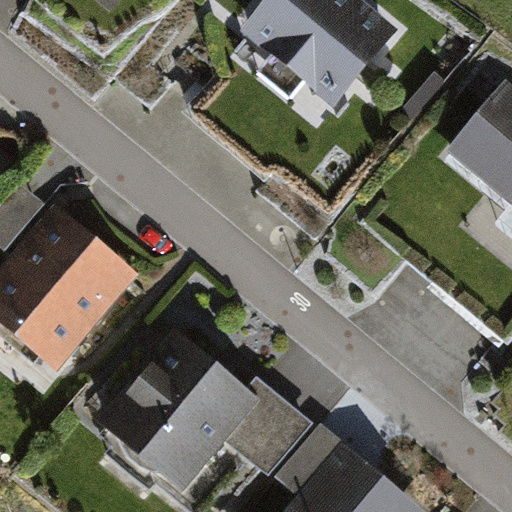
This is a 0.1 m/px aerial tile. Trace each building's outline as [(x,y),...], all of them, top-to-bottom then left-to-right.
[(345,0),(276,0),(252,30),(277,51),(274,55),(305,81),(308,77),(335,98),(388,35),(345,0)] [(410,122),(444,82),(436,74),(402,114),(410,122)] [(511,92),(507,88),(453,152),(511,201),(511,92)] [(17,186),(0,207),(0,249),(5,253),(43,207),(17,186)] [(57,219),(0,287),(0,318),(55,363),(127,277),(57,219)] [(177,342),(108,425),(124,438),(125,445),(128,451),(132,457),(138,461),(144,465),(150,469),(157,471),(165,471),(180,484),(200,459),(230,483),(251,458),(268,472),(306,426),(257,385),(246,399),(177,342)] [(307,504),(300,511),(410,511),(315,433),(277,479),(307,504)]
